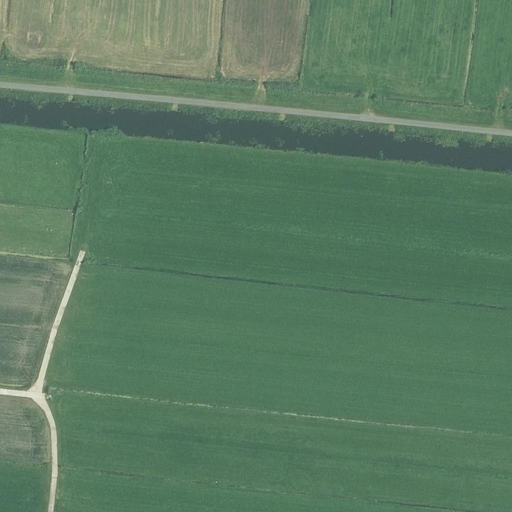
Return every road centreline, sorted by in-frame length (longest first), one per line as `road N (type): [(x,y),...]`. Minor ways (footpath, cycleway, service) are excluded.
road 1 (unclassified): [(511,134),(0,86)]
road 2 (track): [(51,511),(52,428),(38,397),(84,250)]
